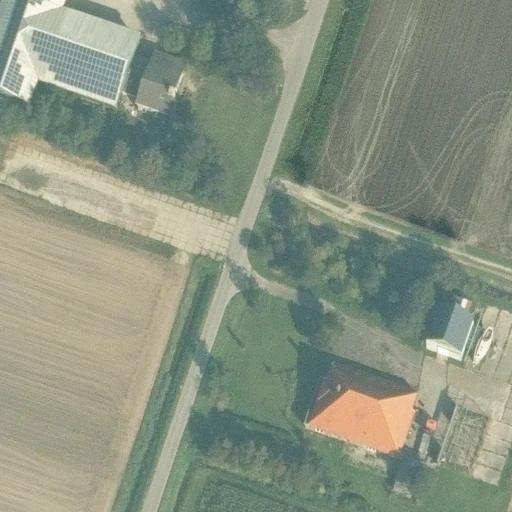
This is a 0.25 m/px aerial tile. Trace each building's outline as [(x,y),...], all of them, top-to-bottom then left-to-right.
[(62,14),(66,0),(3,0),(0,9),(0,101),(30,112),(40,86),(117,111),(124,96),(137,100),(136,110),(169,122),(187,67),(155,55),(152,63),(136,58),(140,43),(62,14)] [(425,349),(462,363),(475,326),(437,313),(425,349)] [(488,345),(474,391),(484,394),(498,348),(488,345)] [(412,415),(418,395),(334,365),(333,369),(331,368),(326,384),(320,381),(305,429),(400,461),(416,417),(412,415)] [(511,417),(511,404),(491,398),(487,410),(511,417)] [(438,466),(471,478),(490,421),(458,409),(438,466)] [(424,468),(403,461),(395,486),(416,493),(424,468)]
